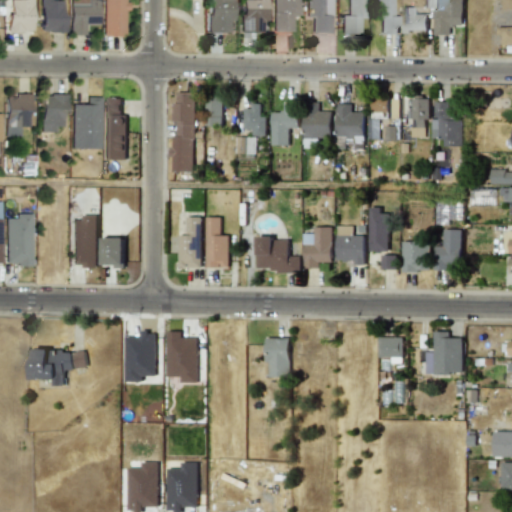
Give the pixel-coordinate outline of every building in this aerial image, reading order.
[(31,32),(31,0),(8,0),(8,31),(31,32)] [(39,0),(39,32),(63,32),(64,0),(59,0),(39,0)] [(97,0),(68,0),(68,34),(84,34),(84,24),(97,25),(97,0)] [(124,0),(101,0),(101,36),(124,36),(124,0)] [(207,0),(208,32),(231,33),(231,0),(207,0)] [(266,0),(240,0),(240,31),(261,32),(261,22),(266,22),(266,0)] [(271,0),(271,31),(291,32),(291,15),(296,16),(296,0),(271,0)] [(330,0),(305,0),(305,17),(310,17),(310,32),(329,33),(330,0)] [(360,34),(360,0),(345,0),(345,15),(340,15),(339,34),(360,34)] [(392,0),(373,0),(373,18),(379,18),(379,34),(397,34),(397,15),(392,15),(392,0)] [(433,0),(434,35),(450,34),(450,26),(463,26),(462,0),(433,0)] [(502,9),(511,9),(511,0),(499,0),(502,0),(502,9)] [(426,14),(411,14),(411,7),(403,7),(403,31),(427,30),(426,14)] [(511,26),(497,26),(497,35),(502,35),(502,45),(511,44),(511,26)] [(172,171),(193,171),(195,92),(177,92),(177,102),(173,102),(172,121),(176,122),(176,137),(171,136),(170,156),(172,156),(172,171)] [(28,94),(13,93),(13,97),(4,97),(4,136),(19,136),(19,127),(28,127),(28,94)] [(39,129),(63,130),(63,95),(40,95),(39,129)] [(222,126),(222,96),(206,95),(205,125),(222,126)] [(71,104),(70,148),(98,149),(99,97),(85,97),(85,104),(71,104)] [(102,159),(126,160),(126,114),(121,114),(121,98),(103,97),(102,159)] [(372,116),(388,116),(388,98),(372,98),(372,116)] [(412,137),(426,137),(425,120),(429,120),(428,98),(411,98),(412,137)] [(462,146),(462,119),(450,119),(450,101),(433,101),(432,139),(443,139),(443,146),(462,146)] [(289,145),(289,128),(298,128),(298,102),(282,102),(282,112),(271,112),(271,145),(289,145)] [(266,136),(266,116),(261,116),(261,104),(251,103),(251,108),(244,108),(243,128),(252,128),(252,136),(266,136)] [(303,139),(330,139),(331,111),(319,111),(319,103),(304,103),(303,139)] [(364,136),(365,112),(352,112),(352,103),(336,103),(336,136),(364,136)] [(236,166),(254,166),(255,137),(237,136),(236,166)] [(448,149),(435,148),(434,166),(447,167),(448,149)] [(511,183),(511,170),(491,170),(490,183),(511,183)] [(511,187),(501,188),(501,202),(511,201),(511,187)] [(369,252),(389,252),(390,214),(380,213),(381,207),(370,207),(369,252)] [(28,214),(14,214),(14,218),(3,219),(4,265),(30,264),(28,214)] [(98,266),(97,215),(81,215),(82,219),(71,220),(72,266),(98,266)] [(179,235),(178,267),(200,268),(201,217),(186,217),(186,235),(179,235)] [(220,217),(206,217),(206,268),(229,267),(228,235),(220,235),(220,217)] [(364,236),(353,236),(353,226),(337,226),(337,260),(354,260),(354,265),(364,265),(364,236)] [(304,268),(319,268),(319,262),(332,262),(332,227),(314,227),(314,233),(304,233),(304,268)] [(461,229),(444,229),(443,245),(435,245),(434,270),(449,271),(449,264),(460,264),(461,229)] [(503,254),(511,253),(511,230),(504,230),(503,254)] [(102,267),(125,267),(125,238),(103,238),(102,267)] [(300,256),(289,256),(289,238),(257,238),(257,271),(300,271),(300,256)] [(401,271),(429,272),(430,242),(402,241),(401,271)] [(381,269),(396,269),(396,255),(381,255),(381,269)] [(198,382),(197,338),(182,338),(182,331),(167,332),(167,376),(181,376),(181,382),(198,382)] [(156,376),(156,332),(141,332),(141,336),(125,336),(125,381),(143,381),(143,376),(156,376)] [(426,352),(425,373),(462,373),(462,338),(450,338),(450,332),(434,332),(434,352),(426,352)] [(378,357),(392,357),(392,363),(403,363),(403,337),(379,337),(378,357)] [(267,377),(290,377),(290,338),(267,338),(267,377)] [(32,379),(53,379),(53,386),(65,386),(65,369),(86,369),(86,350),(32,350),(32,379)] [(501,489),(511,489),(511,461),(502,462),(501,489)] [(158,462),(141,462),(141,468),(128,468),(128,511),(143,511),(143,507),(159,507),(158,462)] [(197,462),(181,462),(181,467),(167,467),(167,511),(182,511),(182,507),(198,507),(197,462)]
